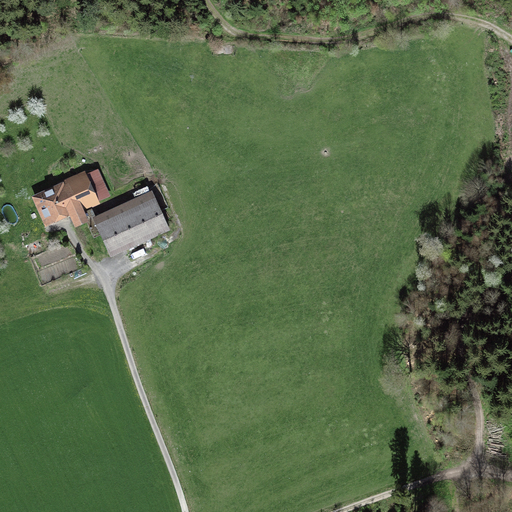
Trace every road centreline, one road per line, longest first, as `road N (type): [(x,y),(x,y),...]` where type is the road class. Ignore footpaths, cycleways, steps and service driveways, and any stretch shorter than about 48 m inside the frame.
road 1 (track): [(511,275),(468,307),(460,331),(478,410),(476,447),(463,464),(344,511)]
road 2 (track): [(511,39),(469,18),(430,13),(348,39),(239,34),(206,0)]
road 3 (unclassified): [(100,268),(186,511)]
